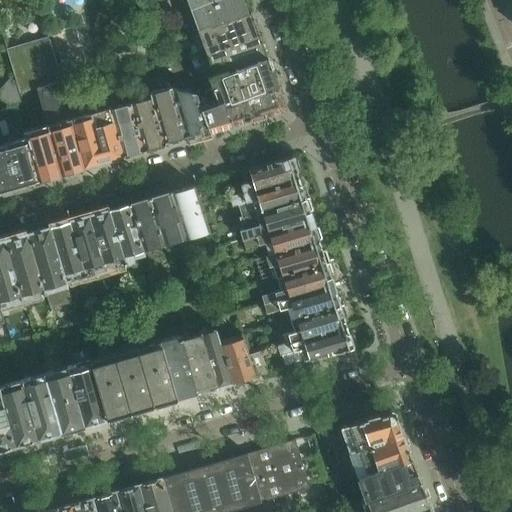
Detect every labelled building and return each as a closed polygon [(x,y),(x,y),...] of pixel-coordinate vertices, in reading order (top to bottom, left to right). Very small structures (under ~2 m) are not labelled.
[(201,1),(190,5),(198,28),(209,24),(210,26),(252,11),(248,0),(212,0),(202,4),(201,1)] [(209,24),(198,28),(214,73),(226,70),(227,72),(269,58),(252,11),(210,26),(209,24)] [(71,119),(64,91),(63,89),(61,82),(62,81),(50,40),(49,40),(41,13),(1,25),(20,94),(38,88),(50,131),(62,173),(85,167),(71,119)] [(279,86),(269,58),(227,72),(226,70),(214,73),(208,76),(208,77),(213,89),(219,87),(225,104),(279,86)] [(233,125),(225,104),(219,87),(213,89),(208,77),(200,79),(205,92),(196,95),(209,132),(233,125)] [(279,86),(225,104),(233,125),(282,111),(286,103),(279,86)] [(187,138),(173,94),(173,93),(152,98),(154,103),(166,144),(187,138)] [(209,132),(196,95),(195,93),(173,94),(187,138),(209,132)] [(154,103),(133,109),(145,150),(166,144),(154,103)] [(133,109),(111,115),(123,156),(145,150),(133,109)] [(105,113),(101,114),(100,111),(92,113),(106,161),(118,157),(123,156),(111,115),(111,111),(105,113)] [(92,113),(71,119),(85,167),(106,161),(92,113)] [(0,137),(10,134),(6,121),(0,122),(0,137)] [(26,131),(27,137),(40,180),(62,173),(50,131),(36,135),(34,129),(26,131)] [(27,137),(6,143),(18,186),(40,180),(27,137)] [(6,143),(0,145),(0,190),(18,186),(6,143)] [(299,179),(297,172),(300,168),(296,157),(293,157),(293,156),(249,169),(252,182),(241,185),(243,193),(231,196),(231,198),(299,179)] [(299,179),(231,198),(233,206),(240,205),(243,217),(263,212),(310,198),(307,189),(302,187),(299,179)] [(194,185),(171,191),(185,232),(187,237),(211,229),(207,216),(205,216),(194,185)] [(171,191),(151,197),(164,239),(185,232),(171,191)] [(151,197),(129,203),(142,245),(164,239),(151,197)] [(310,198),(263,212),(243,217),(241,218),(244,230),(226,235),(229,244),(244,240),(313,220),(310,212),(313,209),(310,198)] [(129,203),(110,209),(127,264),(136,262),(133,252),(144,249),(142,245),(129,203)] [(110,209),(90,215),(105,260),(115,257),(118,267),(127,264),(110,209)] [(90,215),(71,220),(87,275),(95,273),(93,264),(105,260),(90,215)] [(71,220),(52,226),(65,272),(75,269),(78,278),(87,275),(71,220)] [(313,220),(244,240),(247,248),(264,243),(268,256),(276,253),(320,241),(319,240),(322,237),(319,227),(314,226),(313,220)] [(52,226),(29,232),(44,287),(58,283),(59,288),(69,285),(65,272),(52,226)] [(29,232),(6,239),(21,293),(35,289),(37,294),(46,291),(44,287),(29,232)] [(6,239),(0,240),(0,294),(1,299),(14,295),(16,300),(23,298),(21,293),(6,239)] [(276,253),(268,256),(266,256),(269,266),(274,265),(278,278),(283,276),(330,263),(327,251),(322,250),(320,241),(276,253)] [(330,263),(283,276),(278,278),(282,289),(263,295),(266,304),(333,284),(331,276),(334,273),(330,263)] [(194,293),(189,276),(173,281),(178,298),(194,293)] [(154,318),(170,313),(165,297),(169,296),(164,282),(154,285),(159,299),(150,302),(154,318)] [(333,284),(266,304),(269,313),(288,307),(291,318),(343,304),(340,292),(335,291),(333,284)] [(347,326),(345,318),(347,315),(343,304),(291,318),(295,330),(282,333),(285,343),(347,326)] [(236,312),(215,318),(219,331),(240,325),(236,312)] [(222,343),(219,331),(215,318),(205,321),(207,327),(200,329),(201,333),(217,387),(234,382),(222,343)] [(357,345),(353,334),(350,334),(347,326),(285,343),(279,344),(281,354),(301,348),(304,362),(354,348),(354,347),(357,345)] [(217,387),(201,333),(190,336),(188,332),(181,334),(198,392),(217,387)] [(198,392),(181,334),(171,337),(173,341),(162,344),(178,398),(198,392)] [(256,376),(249,353),(246,345),(244,337),(243,337),(222,343),(234,382),(256,376)] [(140,350),(139,352),(154,405),(178,398),(162,344),(140,350)] [(260,349),(249,353),(256,376),(268,372),(260,349)] [(139,352),(116,358),(131,412),(154,405),(139,352)] [(116,358),(93,365),(109,418),(131,412),(116,358)] [(69,366),(70,371),(86,425),(109,418),(93,365),(93,364),(79,368),(78,363),(69,366)] [(45,372),(46,377),(62,432),(86,425),(70,371),(56,375),(54,370),(45,372)] [(23,379),(24,384),(40,438),(62,432),(46,377),(33,381),(31,376),(23,379)] [(40,438),(24,384),(10,388),(9,383),(1,385),(3,390),(18,444),(40,438)] [(0,449),(18,444),(3,390),(0,390),(0,449)] [(390,411),(341,425),(351,452),(404,434),(397,415),(390,411)] [(404,434),(351,452),(359,476),(412,458),(404,434)] [(280,511),(280,510),(274,511),(227,511),(310,488),(296,440),(164,478),(173,511),(280,511)] [(412,458),(359,476),(368,499),(421,481),(412,458)] [(163,477),(140,484),(147,511),(173,511),(164,478),(163,477)] [(421,481),(368,499),(372,511),(407,511),(429,505),(421,481)] [(147,511),(140,484),(117,490),(122,511),(147,511)] [(92,497),(96,511),(122,511),(117,490),(92,497)] [(96,511),(92,497),(70,504),(72,511),(96,511)]
